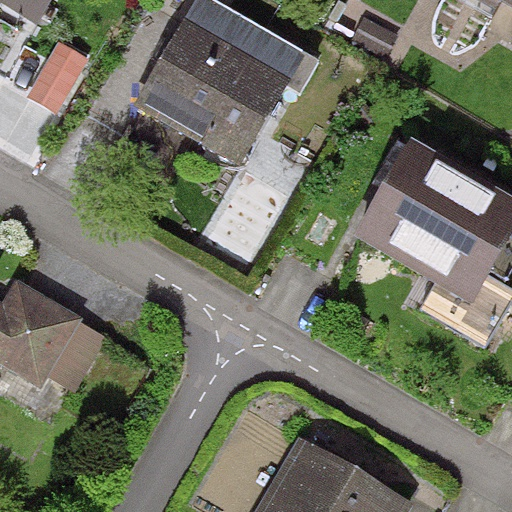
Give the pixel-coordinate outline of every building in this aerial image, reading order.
[(320,65),(209,0),(190,0),(127,107),(238,172),(287,90),(301,98),(320,65)] [(511,0),(447,0),(492,25),(500,12),(511,18),(511,0)] [(511,240),(511,204),(410,146),(352,246),(469,314),(511,240)] [(3,303),(0,301),(0,365),(42,387),(47,376),(75,390),(102,340),(79,328),(85,318),(15,281),(3,303)] [(399,511),(404,504),(292,442),(252,511),(399,511)]
